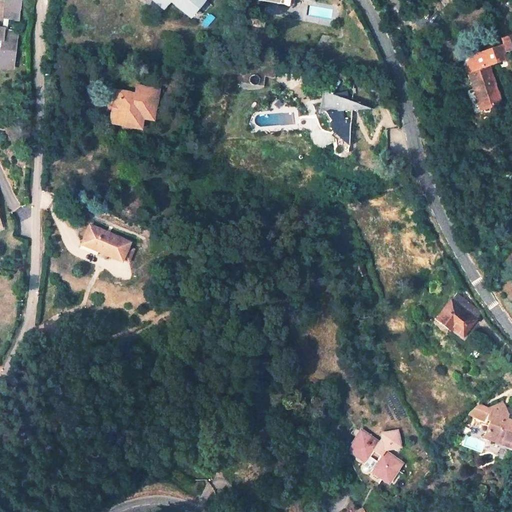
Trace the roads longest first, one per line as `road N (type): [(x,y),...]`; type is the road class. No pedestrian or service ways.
road 1 (residential): [(0,392),(35,313),(39,0)]
road 2 (tertiary): [(364,0),(455,239),(511,327)]
